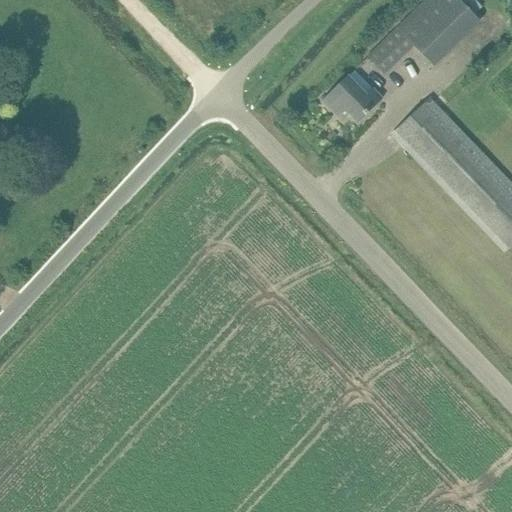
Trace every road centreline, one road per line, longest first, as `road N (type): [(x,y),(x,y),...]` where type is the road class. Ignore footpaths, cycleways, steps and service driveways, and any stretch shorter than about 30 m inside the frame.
road 1 (unclassified): [(511,404),(219,96)]
road 2 (unclassified): [(0,327),(219,96)]
road 3 (track): [(219,96),(126,0)]
road 4 (unclassified): [(219,96),(309,0)]
